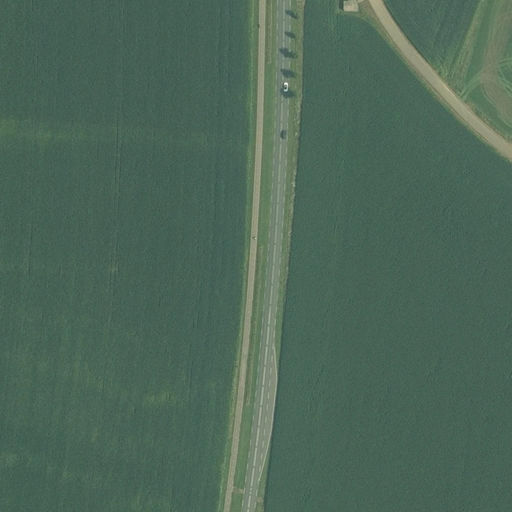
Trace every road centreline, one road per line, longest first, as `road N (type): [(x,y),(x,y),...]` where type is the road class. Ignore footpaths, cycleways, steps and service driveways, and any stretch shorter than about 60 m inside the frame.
road 1 (primary): [(247,511),(275,253),(283,0)]
road 2 (unclassified): [(511,157),(428,78),(375,0)]
